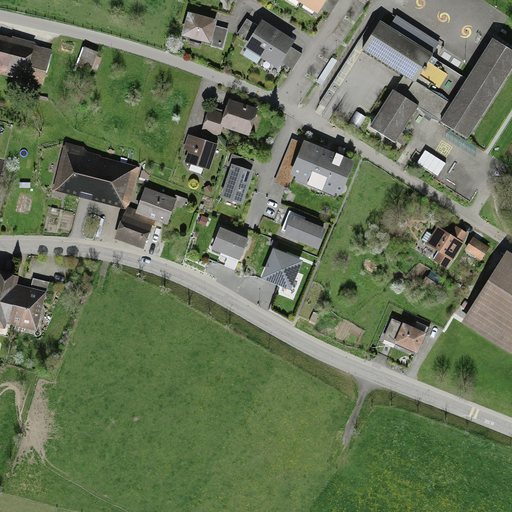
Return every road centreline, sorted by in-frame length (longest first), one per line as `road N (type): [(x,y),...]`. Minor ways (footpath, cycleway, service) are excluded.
road 1 (unclassified): [(0,245),(65,247),(183,283),(370,385),(511,431)]
road 2 (residential): [(0,15),(129,47),(275,104)]
road 3 (residential): [(275,104),(511,244)]
road 4 (residential): [(275,104),(348,0)]
